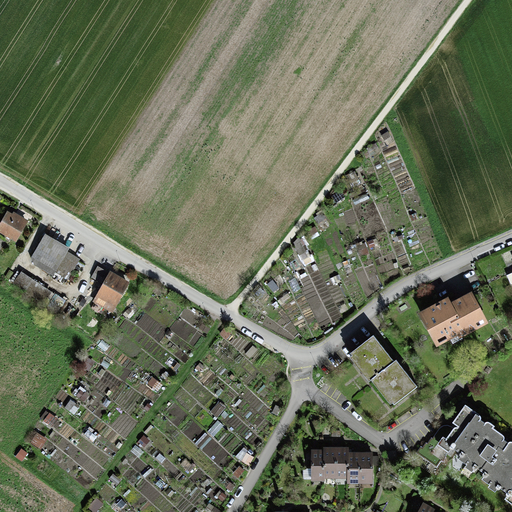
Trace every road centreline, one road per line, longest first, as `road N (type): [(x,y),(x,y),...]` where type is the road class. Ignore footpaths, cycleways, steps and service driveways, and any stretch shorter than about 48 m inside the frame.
road 1 (residential): [(511,239),(410,283),(329,348),(300,356),(0,184)]
road 2 (track): [(228,314),(467,0)]
road 3 (residential): [(233,511),(301,388),(383,443),(470,380)]
